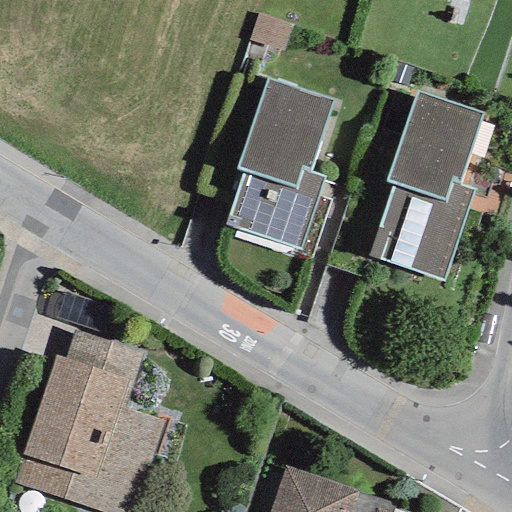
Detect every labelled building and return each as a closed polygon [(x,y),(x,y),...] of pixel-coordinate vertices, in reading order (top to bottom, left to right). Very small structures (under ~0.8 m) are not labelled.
[(257,12),(248,41),(282,52),(292,24),(257,12)] [(242,172),(224,226),(298,251),(324,175),(310,171),(334,100),(266,78),(235,170),(242,172)] [(392,185),(367,256),(442,281),(472,189),(458,185),(482,114),(415,92),(385,182),(392,185)] [(64,292),(55,318),(101,333),(110,307),(64,292)] [(23,455),(13,483),(98,511),(132,511),(162,421),(125,409),(140,354),(73,331),(64,359),(56,355),(21,455),(23,455)] [(283,466),(268,511),(389,511),(394,502),(283,466)]
